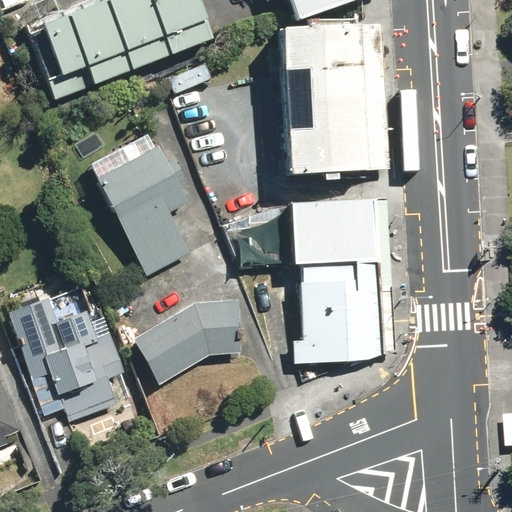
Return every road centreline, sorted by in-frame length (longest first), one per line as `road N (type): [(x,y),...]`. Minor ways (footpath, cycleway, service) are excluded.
road 1 (tertiary): [(455,405),(432,0)]
road 2 (tertiary): [(313,457),(171,511)]
road 3 (tertiary): [(313,457),(455,405)]
